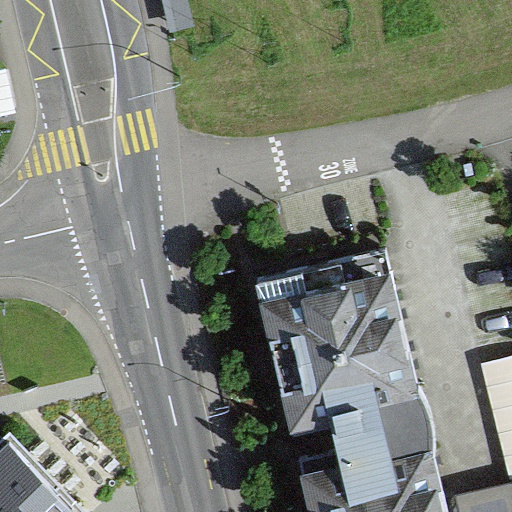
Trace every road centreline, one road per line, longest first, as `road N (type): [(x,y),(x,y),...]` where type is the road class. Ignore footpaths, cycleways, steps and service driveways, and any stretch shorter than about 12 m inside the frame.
road 1 (residential): [(511,117),(114,212)]
road 2 (tertiary): [(193,511),(114,212)]
road 3 (tertiary): [(114,212),(72,0)]
